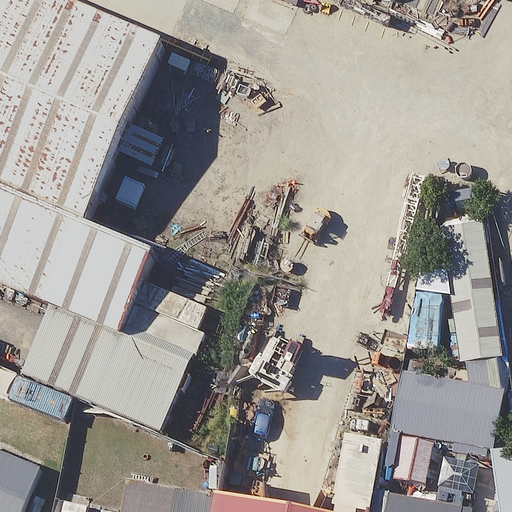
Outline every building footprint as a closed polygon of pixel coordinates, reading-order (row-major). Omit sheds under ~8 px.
[(122,49),(0,0),(0,244),(38,260),(122,49)] [(278,0),(251,0),(275,9),(278,0)] [(125,162),(161,176),(158,183),(235,215),(252,172),(139,126),(125,162)] [(454,365),(503,362),(493,225),(444,229),(454,365)] [(38,260),(0,244),(0,339),(63,365),(96,283),(38,260)] [(446,305),(418,304),(417,352),(444,352),(446,305)] [(509,392),(395,370),(383,435),(497,457),(509,392)] [(0,511),(26,511),(47,464),(0,443),(0,511)] [(288,511),(221,498),(217,511),(288,511)] [(456,511),(383,498),(380,511),(456,511)]
